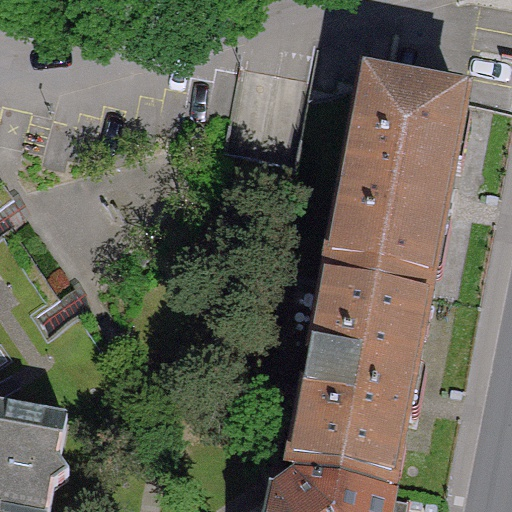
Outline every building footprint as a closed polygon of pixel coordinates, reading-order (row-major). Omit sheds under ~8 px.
[(0,0),(0,13),(26,0),(0,0)] [(332,283),(429,301),(465,109),(369,90),(332,283)] [(0,410),(51,420),(147,437),(95,324),(47,332),(0,263),(0,410)] [(429,301),(332,283),(305,431),(295,480),(391,498),(429,301)] [(0,511),(35,511),(51,420),(0,410),(0,511)] [(275,494),(278,498),(274,497),(273,497),(269,511),(410,511),(411,508),(388,503),(389,500),(391,500),(391,498),(295,480),(295,483),(282,467),(279,469),(264,480),(275,494)]
